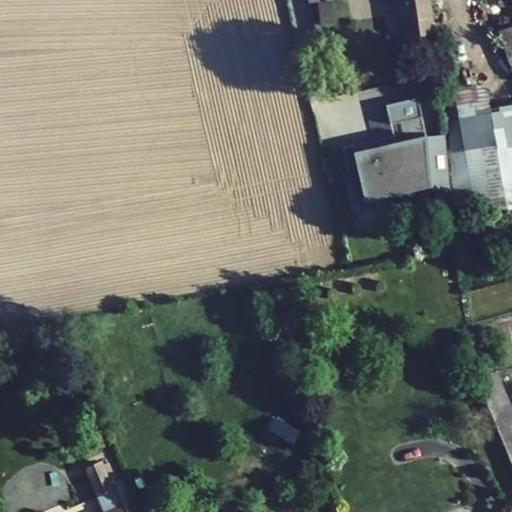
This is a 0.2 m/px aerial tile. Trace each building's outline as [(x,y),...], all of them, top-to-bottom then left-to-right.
[(433,23),(429,0),(399,0),(402,23),(412,22),(414,23),(415,24),(417,26),(419,28),(421,26),(419,25),(433,23)] [(317,5),(321,26),(334,24),(331,3),(317,5)] [(405,39),(435,35),(433,23),(419,25),(421,26),(419,28),(417,26),(415,24),(414,23),(412,22),(402,23),(405,39)] [(511,26),(498,32),(511,72),(511,26)] [(455,89),(461,218),(511,209),(511,105),(488,109),(484,85),(455,89)] [(386,107),(390,125),(421,118),(417,100),(386,107)] [(421,118),(390,125),(395,145),(426,138),(421,118)] [(359,182),(363,202),(429,189),(429,193),(450,191),(446,144),(426,146),(426,138),(395,145),(372,150),(373,155),(344,162),(349,184),(359,182)] [(368,141),(341,147),(344,162),(373,155),(372,150),(370,150),(368,141)] [(448,268),(414,269),(415,316),(449,315),(448,268)] [(511,468),(511,412),(496,373),(475,377),(511,468)] [(100,462),(86,468),(98,497),(112,491),(110,485),(116,483),(108,463),(102,466),(100,462)] [(120,511),(112,491),(98,497),(104,511),(120,511)]
